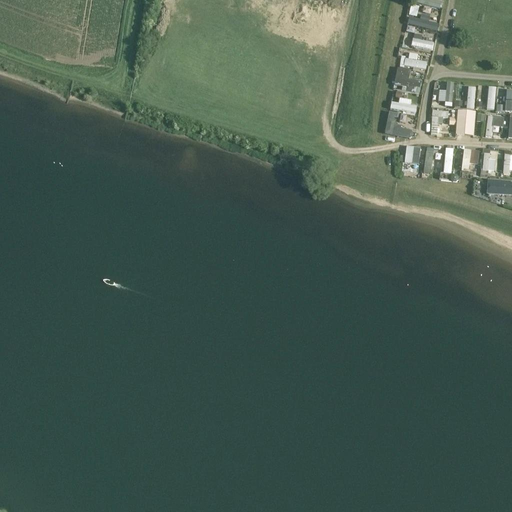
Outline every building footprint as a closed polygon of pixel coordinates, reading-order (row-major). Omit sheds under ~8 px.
[(411,6),(409,16),(417,18),(419,7),(411,6)] [(438,32),(440,24),(409,18),(408,25),(438,32)] [(434,42),(422,41),(422,36),(413,35),(412,48),(434,50),(434,42)] [(427,62),(417,60),(418,55),(409,53),(409,58),(401,57),(400,66),(426,70),(427,62)] [(420,91),(421,82),(410,80),(411,70),(397,69),(395,88),(420,91)] [(475,109),(476,87),(468,87),(467,109),(475,109)] [(488,87),(488,110),(495,111),(496,87),(488,87)] [(411,106),(412,101),(400,98),(398,104),(392,103),(391,109),(416,115),(418,108),(411,106)] [(443,118),(449,118),(449,111),(432,111),(431,136),(437,136),(438,124),(443,124),(443,118)] [(475,136),(476,111),(457,111),(456,135),(475,136)] [(391,112),(389,118),(398,120),(399,113),(391,112)] [(507,129),(508,118),(488,115),(485,137),(492,138),(493,127),(507,129)] [(413,129),(396,127),(397,120),(388,119),(385,135),(412,138),(413,129)] [(405,164),(419,165),(420,148),(406,147),(405,164)] [(443,174),(451,175),(455,150),(446,148),(443,174)] [(462,172),(470,173),(470,165),(479,165),(479,151),(463,150),(462,172)] [(495,172),(495,160),(490,160),(490,154),(484,154),(483,172),(495,172)] [(511,181),(488,181),(488,201),(498,201),(498,196),(511,196),(511,181)]
